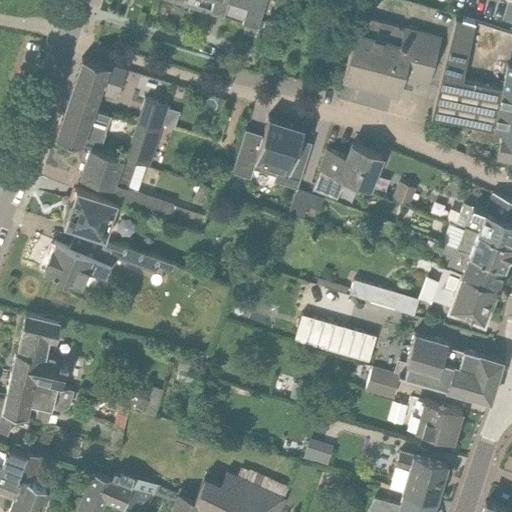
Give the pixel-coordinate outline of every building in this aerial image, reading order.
[(170,0),(182,4),(183,0),(212,0),(213,1),(209,12),(223,17),(227,2),(227,0),(170,0)] [(227,0),(227,2),(246,9),(242,23),(257,28),(265,0),(227,0)] [(359,15),(341,78),(343,78),(369,85),(398,93),(402,79),(427,86),(440,37),(403,27),(403,29),(397,27),(398,26),(359,15)] [(437,88),(430,116),(472,125),(469,138),(498,144),(496,155),(511,158),(511,63),(507,63),(502,87),(462,79),(474,22),(462,19),(455,16),(440,75),(437,88)] [(81,57),(67,101),(93,108),(97,94),(116,100),(125,70),(125,69),(81,57)] [(138,120),(137,120),(160,127),(168,104),(145,97),(138,120)] [(67,101),(55,136),(56,137),(90,146),(91,147),(100,150),(111,115),(93,109),(93,108),(67,101)] [(245,128),(231,171),(249,177),(252,168),(274,175),(276,170),(300,177),(309,148),(298,144),(300,138),(304,126),(302,126),(269,116),(270,115),(268,115),(262,134),(245,128)] [(137,120),(126,157),(149,165),(160,127),(137,120)] [(327,148),(319,168),(368,187),(369,186),(365,185),(371,170),(374,172),(375,170),(379,169),(382,160),(380,157),(381,154),(352,142),(346,155),(327,148)] [(90,146),(80,175),(106,183),(101,196),(117,202),(167,219),(168,217),(173,203),(127,188),(136,162),(100,150),(91,147),(90,146)] [(343,178),(319,169),(312,188),(335,197),(343,178)] [(398,181),(391,197),(408,204),(415,188),(398,181)] [(62,212),(62,215),(62,217),(63,219),(63,221),(62,224),(76,229),(104,239),(117,202),(101,196),(75,187),(75,189),(76,190),(75,194),(76,194),(74,199),(70,201),(68,203),(66,204),(65,206),(64,208),(63,210),(62,212)] [(297,187),(287,213),(302,218),(307,206),(312,193),(308,192),(297,187)] [(459,213),(455,222),(465,226),(511,244),(511,241),(511,199),(491,192),(490,192),(489,194),(489,195),(483,210),(463,202),(459,211),(459,213)] [(229,193),(225,205),(251,215),(256,203),(229,193)] [(306,209),(302,218),(310,221),(313,212),(306,209)] [(456,247),(503,265),(511,244),(465,226),(462,232),(456,247)] [(45,249),(41,260),(44,264),(43,267),(81,282),(87,268),(105,276),(113,257),(161,273),(162,268),(165,260),(104,239),(76,229),(76,230),(69,247),(54,241),(51,248),(45,249)] [(440,241),(436,251),(445,254),(453,257),(449,267),(448,267),(447,266),(447,267),(447,268),(460,272),(495,286),(503,265),(456,247),(440,241)] [(437,279),(430,297),(431,297),(447,303),(446,306),(468,314),(468,315),(470,316),(470,315),(483,320),(495,287),(496,288),(497,286),(495,286),(460,272),(447,268),(447,267),(445,266),(442,265),(437,279)] [(348,293),(348,294),(363,298),(392,307),(396,291),(353,278),(350,287),(348,293)] [(15,350),(10,372),(56,385),(61,363),(62,357),(44,353),(48,339),(52,340),(57,320),(24,311),(19,331),(15,350)] [(300,314),(293,338),(367,360),(374,337),(300,314)] [(407,353),(401,374),(445,387),(487,399),(489,400),(495,380),(501,359),(490,356),(477,352),(442,341),(443,339),(414,330),(407,353)] [(180,353),(176,366),(188,370),(192,356),(180,353)] [(371,365),(364,388),(392,396),(399,373),(371,365)] [(2,405),(0,411),(1,411),(13,414),(28,417),(31,404),(31,403),(51,407),(63,404),(67,389),(61,387),(57,386),(56,385),(10,372),(4,396),(4,397),(2,405)] [(158,411),(164,389),(137,380),(130,403),(158,411)] [(411,411),(406,426),(414,428),(414,429),(452,440),(461,410),(423,398),(418,413),(411,411)] [(119,404),(113,424),(125,428),(131,408),(119,404)] [(37,409),(34,419),(48,423),(48,422),(50,415),(50,413),(37,409)] [(0,430),(7,433),(13,414),(1,411),(0,414),(0,430)] [(113,424),(107,444),(119,447),(125,428),(113,424)] [(179,426),(176,435),(196,442),(199,433),(179,426)] [(0,489),(13,495),(20,478),(17,476),(27,452),(27,453),(7,445),(7,446),(0,464),(0,463),(0,489)] [(395,465),(389,484),(402,488),(436,498),(446,463),(411,453),(399,449),(394,465),(395,465)] [(301,450),(299,459),(309,463),(312,453),(301,450)] [(8,509),(7,511),(6,511),(35,511),(45,489),(27,482),(28,481),(26,480),(29,474),(34,476),(41,457),(27,452),(17,476),(20,478),(13,495),(8,509)] [(200,511),(202,509),(207,511),(278,511),(285,498),(284,497),(289,487),(249,469),(248,470),(240,466),(237,474),(226,469),(219,482),(204,475),(193,499),(176,491),(166,511),(200,511)] [(76,511),(102,511),(101,511),(105,500),(122,508),(122,506),(135,511),(147,511),(154,493),(155,493),(170,498),(175,489),(119,469),(117,473),(113,472),(110,477),(95,472),(76,511)] [(346,478),(339,491),(357,501),(359,498),(364,500),(369,491),(346,478)] [(373,495),(366,511),(367,511),(431,511),(436,498),(402,488),(401,490),(398,503),(373,495)] [(511,511),(511,510),(484,501),(481,511),(511,511)]
